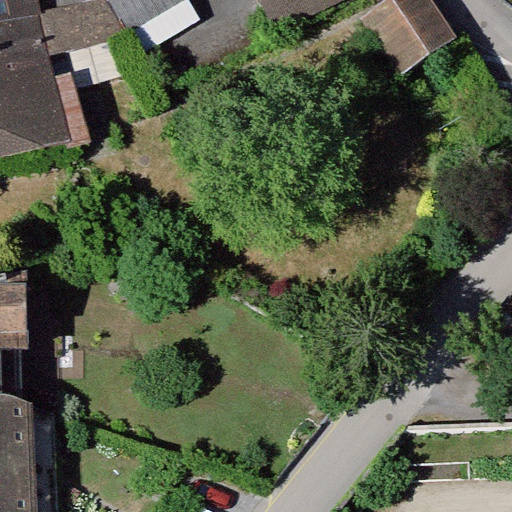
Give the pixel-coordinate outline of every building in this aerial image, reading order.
[(0,0),(0,187),(65,174),(33,29),(97,12),(124,53),(208,0),(0,0)] [(247,0),(270,51),(382,0),(247,0)] [(416,0),(357,41),(395,96),(454,56),(416,0)] [(0,392),(2,392),(11,395),(23,399),(21,349),(29,348),(27,271),(0,274),(0,392)] [(0,511),(39,511),(34,402),(23,399),(11,395),(2,392),(0,392),(0,511)]
